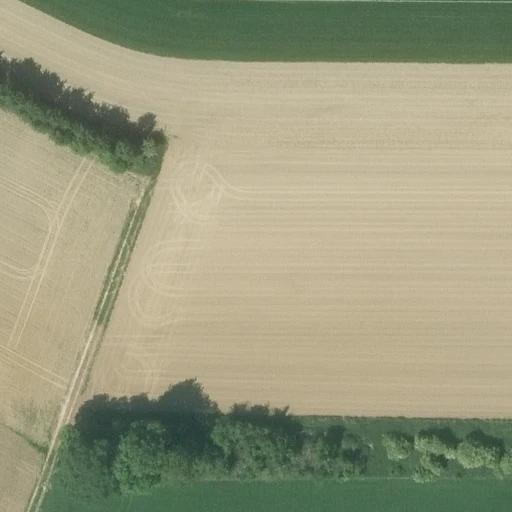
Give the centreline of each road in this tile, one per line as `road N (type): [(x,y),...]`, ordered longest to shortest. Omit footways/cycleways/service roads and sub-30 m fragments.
road 1 (track): [(62,419),(511,427)]
road 2 (track): [(132,212),(61,397),(62,419)]
